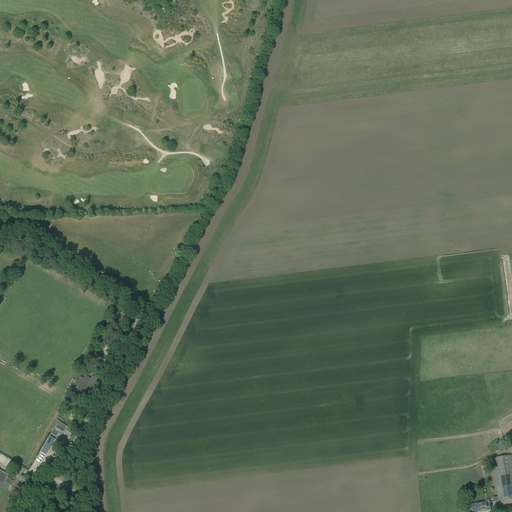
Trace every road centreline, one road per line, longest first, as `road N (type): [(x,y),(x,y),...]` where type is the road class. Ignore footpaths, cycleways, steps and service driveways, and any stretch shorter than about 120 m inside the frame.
road 1 (track): [(276,0),(221,183),(147,309)]
road 2 (track): [(0,111),(79,152),(143,143),(205,159)]
road 3 (unclassified): [(58,483),(53,471),(147,309)]
road 4 (track): [(191,154),(188,142),(200,122),(224,103),(215,27)]
